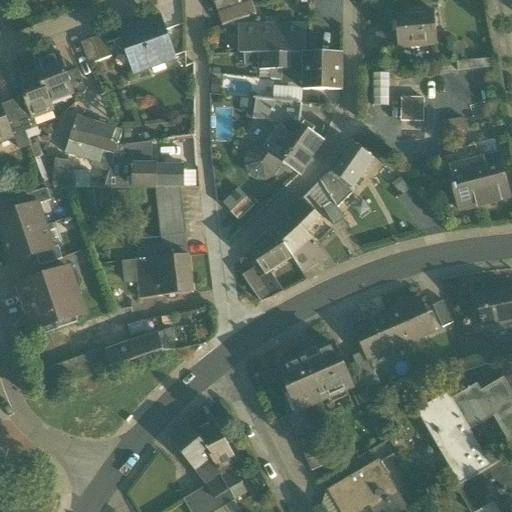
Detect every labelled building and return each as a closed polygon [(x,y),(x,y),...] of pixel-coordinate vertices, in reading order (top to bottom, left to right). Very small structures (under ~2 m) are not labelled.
[(222,0),(214,3),(218,14),(240,6),(237,0),(222,0)] [(256,15),(251,2),(240,6),(218,14),(223,27),(256,15)] [(397,31),(398,49),(437,46),(434,12),(396,16),(397,31)] [(135,71),(151,66),(163,61),(172,58),(159,21),(122,34),(135,71)] [(245,56),(259,56),(290,55),(304,55),(305,55),(304,26),(239,27),(240,56),(245,56)] [(376,51),(398,49),(397,31),(375,33),(376,51)] [(81,44),(89,66),(111,58),(103,36),(81,44)] [(464,43),(451,44),(452,59),(465,59),(464,43)] [(259,71),(272,71),(281,71),(291,70),(290,55),(259,56),(259,65),(259,71)] [(290,55),(291,70),(303,69),(304,55),(290,55)] [(342,55),(305,55),(304,55),(303,69),(303,84),(303,91),(342,92),(342,55)] [(36,65),(38,73),(50,103),(71,95),(73,94),(66,75),(59,56),(36,65)] [(259,56),(245,56),(246,67),(259,65),(259,56)] [(456,62),(457,72),(493,69),(493,59),(456,62)] [(166,69),(163,61),(151,66),(154,74),(166,69)] [(281,71),(281,81),(281,86),(303,84),(303,69),(291,70),(281,71)] [(71,95),(73,100),(82,96),(84,95),(86,93),(86,91),(78,71),(66,75),(73,94),(71,95)] [(281,81),(281,71),(272,71),(271,80),(276,81),(281,81)] [(53,110),(50,103),(38,73),(18,81),(24,97),(32,118),(33,118),(53,110)] [(390,74),(373,74),(373,107),(390,107),(390,74)] [(274,87),(273,102),(302,105),(303,90),(274,87)] [(13,101),(13,102),(23,128),(35,124),(33,118),(32,118),(24,97),(13,101)] [(424,100),(401,99),(401,122),(424,123),(424,100)] [(302,105),(273,102),(256,100),(254,110),(253,120),(271,123),(276,129),(284,117),(291,122),(299,127),(302,105)] [(12,132),(23,128),(13,102),(2,106),(12,132)] [(0,103),(0,142),(14,137),(12,132),(2,106),(1,103),(0,103)] [(216,142),(233,141),(231,108),(214,108),(216,142)] [(262,150),(268,155),(291,122),(284,117),(276,129),(263,148),(262,150)] [(97,169),(109,172),(111,167),(114,155),(117,148),(117,147),(118,144),(122,132),(78,118),(65,154),(99,164),(97,169)] [(466,132),(464,119),(442,123),(444,135),(466,132)] [(299,127),(291,122),(268,155),(282,164),(300,176),(324,143),(310,134),(301,128),(299,127)] [(304,123),(301,128),(310,134),(313,128),(304,123)] [(12,132),(14,137),(19,151),(30,147),(23,128),(12,132)] [(111,167),(134,167),(134,166),(151,167),(152,143),(117,148),(114,155),(111,167)] [(273,178),(282,164),(268,155),(262,150),(263,148),(257,144),(246,159),(246,168),(249,176),(257,181),(265,181),(273,178)] [(330,173),(353,190),(374,161),(351,144),(330,173)] [(447,164),(460,212),(510,198),(498,156),(465,164),(464,160),(447,164)] [(54,188),(90,189),(91,176),(91,174),(84,174),(84,173),(73,172),(74,163),(56,160),(56,162),(54,188)] [(156,189),(156,167),(151,167),(134,166),(134,167),(134,189),(156,189)] [(134,167),(111,167),(109,172),(105,189),(134,189),(134,167)] [(184,168),(156,167),(156,189),(181,188),(184,188),(184,172),(184,168)] [(184,172),(184,188),(197,188),(196,172),(184,172)] [(330,173),(327,176),(350,194),(353,190),(330,173)] [(333,202),(338,209),(352,195),(350,194),(327,176),(320,183),(333,202)] [(321,210),(323,209),(333,202),(320,183),(307,196),(321,210)] [(166,237),(168,259),(189,257),(181,188),(156,189),(156,190),(161,238),(166,237)] [(230,213),(246,198),(237,189),(221,204),(230,213)] [(17,199),(21,211),(38,205),(38,206),(51,202),(48,191),(43,191),(17,199)] [(230,213),(238,222),(254,206),(246,198),(230,213)] [(303,201),(274,229),(293,259),(303,274),(325,259),(306,234),(321,220),(303,201)] [(323,209),(335,228),(345,221),(338,209),(333,202),(323,209)] [(0,217),(0,232),(3,242),(46,228),(38,206),(38,205),(21,211),(0,217)] [(53,249),(58,247),(64,246),(56,224),(46,228),(53,249)] [(53,249),(46,228),(3,242),(11,265),(36,256),(53,250),(53,249)] [(270,273),(293,259),(274,229),(273,229),(250,252),(259,266),(266,276),(270,273)] [(36,256),(40,268),(63,260),(58,247),(53,249),(53,250),(36,256)] [(139,281),(141,300),(193,294),(189,257),(168,259),(123,263),(125,283),(139,281)] [(243,277),(261,303),(272,300),(283,294),(270,273),(266,276),(259,266),(243,277)] [(19,287),(34,333),(85,316),(70,270),(51,277),(50,275),(39,279),(39,280),(19,287)] [(511,291),(476,298),(482,327),(511,321),(511,291)] [(421,301),(387,316),(401,347),(434,332),(421,301)] [(442,328),(453,323),(443,302),(432,307),(442,328)] [(370,361),(401,347),(387,316),(354,331),(364,352),(368,362),(370,361)] [(158,334),(163,352),(175,351),(173,329),(158,334)] [(130,344),(136,361),(160,353),(163,352),(158,334),(130,344)] [(105,350),(111,370),(136,361),(130,344),(129,342),(105,350)] [(280,369),(299,413),(309,408),(352,389),(333,346),(317,352),(317,351),(306,356),(306,357),(280,369)] [(62,366),(63,369),(66,377),(68,385),(111,370),(105,350),(93,354),(62,366)] [(381,385),(370,361),(368,362),(364,352),(352,357),(366,389),(381,385)] [(55,380),(66,377),(63,369),(52,372),(55,380)] [(461,374),(445,383),(454,400),(471,390),(461,374)] [(454,400),(452,401),(466,426),(490,412),(511,449),(511,399),(508,393),(511,391),(504,380),(484,392),(480,385),(471,390),(454,400)] [(491,468),(466,426),(452,401),(451,399),(428,412),(439,432),(437,433),(440,438),(442,437),(447,444),(440,448),(462,485),(491,468)] [(333,464),(328,453),(323,442),(318,431),(314,420),(309,408),(299,413),(288,418),(293,429),(297,440),(302,451),(307,462),(312,473),(333,464)] [(169,439),(195,472),(210,459),(212,457),(194,434),(186,423),(169,439)] [(210,459),(218,470),(231,463),(236,460),(214,423),(194,434),(212,457),(210,459)] [(218,470),(210,459),(195,472),(207,487),(222,478),(218,470)] [(511,511),(511,469),(506,459),(491,468),(462,485),(458,487),(471,510),(492,498),(499,511),(511,511)] [(353,511),(370,502),(376,511),(409,511),(380,461),(330,491),(331,493),(342,511),(353,511)] [(236,472),(231,463),(218,470),(222,478),(236,472)] [(222,478),(229,491),(242,485),(236,472),(222,478)] [(215,501),(217,500),(229,491),(222,478),(207,487),(206,487),(215,501)] [(246,494),(242,485),(229,491),(234,500),(246,494)] [(206,487),(195,494),(206,511),(215,511),(222,508),(217,500),(215,501),(206,487)] [(234,500),(229,491),(217,500),(222,508),(234,500)] [(342,511),(331,493),(325,496),(322,508),(323,511),(342,511)] [(190,511),(206,511),(195,494),(183,501),(190,511)] [(240,511),(241,511),(234,500),(222,508),(215,511),(240,511)]
